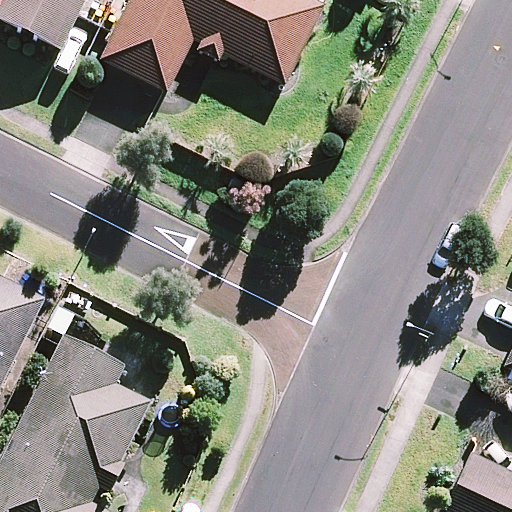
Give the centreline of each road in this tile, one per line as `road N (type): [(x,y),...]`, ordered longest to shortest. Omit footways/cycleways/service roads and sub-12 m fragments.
road 1 (residential): [(361,351),(0,169)]
road 2 (residential): [(511,44),(361,351)]
road 3 (residential): [(361,351),(290,511)]
